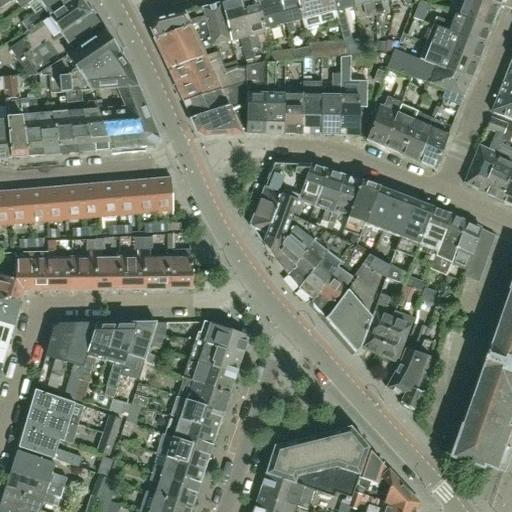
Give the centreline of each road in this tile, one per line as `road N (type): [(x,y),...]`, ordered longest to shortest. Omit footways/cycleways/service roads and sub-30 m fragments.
road 1 (residential): [(0,435),(41,305),(217,301),(253,277)]
road 2 (residential): [(445,192),(305,147),(186,158)]
road 3 (residential): [(312,349),(458,511)]
road 4 (residential): [(223,511),(270,373),(312,349)]
road 5 (residential): [(445,192),(511,17)]
road 6 (residential): [(186,158),(0,175)]
road 7 (residential): [(118,16),(186,158)]
road 8 (residential): [(186,158),(253,277)]
